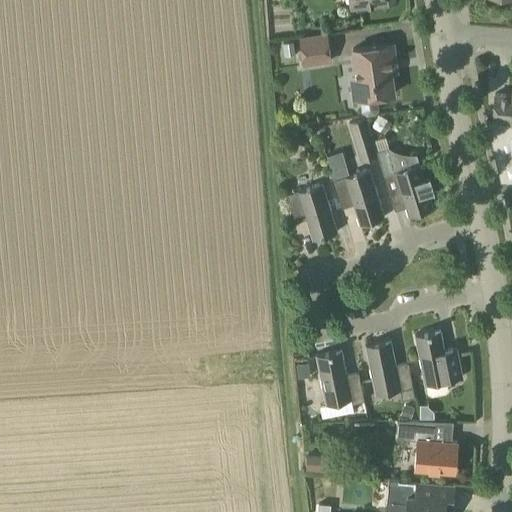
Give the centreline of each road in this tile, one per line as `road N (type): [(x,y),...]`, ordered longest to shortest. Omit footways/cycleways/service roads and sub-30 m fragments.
road 1 (residential): [(487,312),(332,339),(322,335),(317,311),(319,274),(472,223)]
road 2 (residential): [(472,223),(443,32)]
road 3 (residential): [(489,511),(493,383)]
